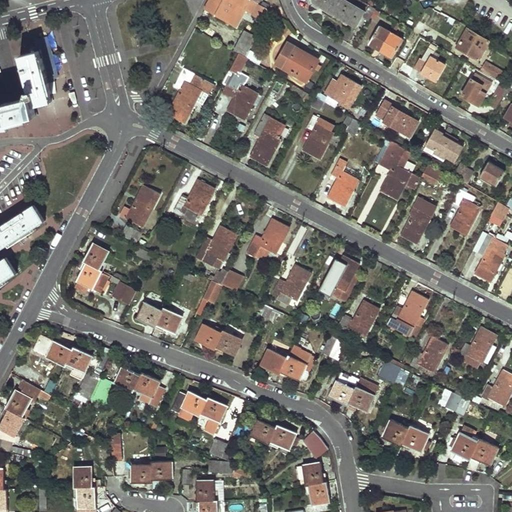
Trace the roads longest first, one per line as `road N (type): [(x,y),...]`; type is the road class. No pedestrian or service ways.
road 1 (residential): [(121,117),(511,317)]
road 2 (residential): [(65,316),(311,413),(343,446),(349,480)]
road 3 (residential): [(288,0),(304,28),(511,149)]
road 4 (residential): [(47,278),(118,143),(121,117)]
